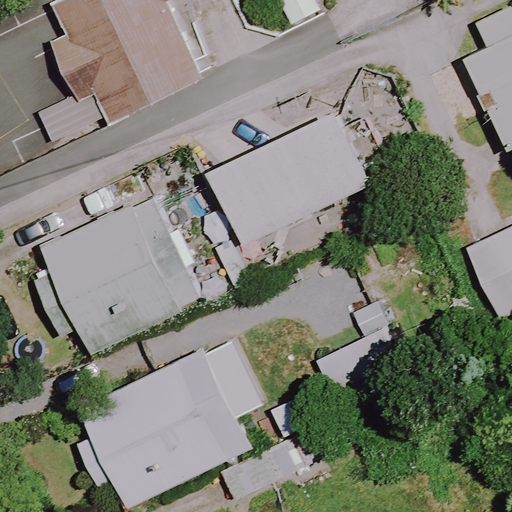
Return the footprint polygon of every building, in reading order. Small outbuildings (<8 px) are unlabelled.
[(68,99),(42,112),(56,140),(107,115),(111,123),(205,76),(169,4),(176,0),(72,0),(56,8),(69,34),(42,48),(68,99)] [(322,11),(316,0),(278,0),(292,26),(322,11)] [(511,9),(479,25),(492,53),(471,63),(511,148),(511,146),(511,9)] [(375,182),(341,110),(215,170),(248,242),(375,182)] [(202,302),(155,198),(46,247),(56,270),(36,278),(63,338),(82,329),(92,351),(202,302)] [(511,223),(463,246),(497,321),(511,314),(511,223)] [(348,318),(359,341),(317,361),(338,404),(400,374),(410,370),(378,303),(348,318)] [(114,474),(129,506),(221,463),(239,501),(322,461),(290,392),(265,404),(233,336),(64,416),(96,483),(114,474)]
